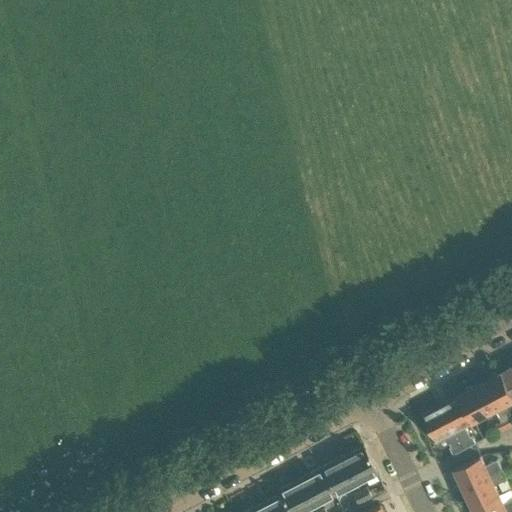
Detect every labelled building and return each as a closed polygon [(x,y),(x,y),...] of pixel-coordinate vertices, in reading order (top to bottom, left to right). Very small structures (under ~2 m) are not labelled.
[(511,365),(503,370),(503,369),(502,370),(511,388),(511,365)] [(505,402),(511,398),(511,388),(502,370),(481,381),(495,407),(505,402)] [(474,418),(495,407),(481,381),(459,392),(474,419),(474,418)] [(459,393),(441,402),(465,447),(476,441),(472,434),(471,434),(465,424),(474,419),(459,392),(459,393)] [(450,445),(453,453),(465,447),(441,402),(422,412),(440,446),(449,441),(451,445),(450,445)] [(502,421),(506,428),(511,425),(511,411),(510,413),(505,402),(495,407),(502,421)] [(492,425),(495,433),(506,428),(502,421),(492,425)] [(363,444),(341,455),(355,482),(377,471),(363,444)] [(455,467),(464,486),(502,468),(497,458),(485,464),(481,454),(455,467)] [(341,455),(320,466),(334,493),(355,482),(341,455)] [(334,493),(320,466),(299,477),(313,504),(334,493)] [(473,505),(499,493),(495,484),(507,478),(502,468),(464,486),(473,505)] [(297,511),(313,504),(299,477),(277,489),(279,492),(290,511),(297,511)] [(366,485),(359,489),(364,499),(371,495),(366,485)] [(364,499),(359,489),(351,493),(357,503),(364,499)] [(290,511),(279,492),(258,503),(262,511),(290,511)] [(473,505),(476,511),(505,511),(511,509),(511,497),(503,502),(499,493),(473,505)] [(262,511),(258,503),(240,511),(262,511)] [(383,511),(379,503),(360,511),(383,511)]
